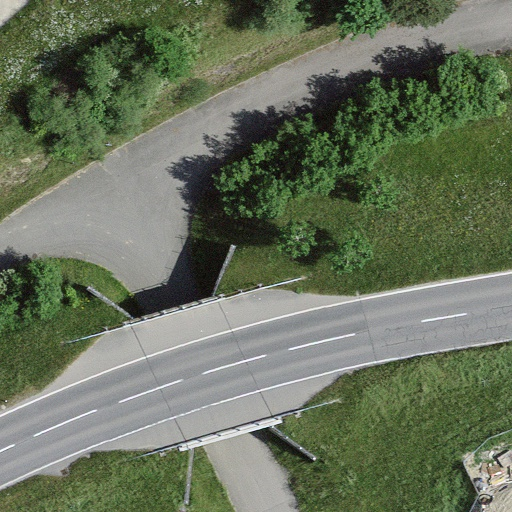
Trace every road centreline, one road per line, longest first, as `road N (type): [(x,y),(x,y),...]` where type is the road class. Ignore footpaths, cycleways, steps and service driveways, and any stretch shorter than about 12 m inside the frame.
road 1 (primary): [(0,452),(229,363),(511,306)]
road 2 (unclassified): [(114,181),(357,60),(511,17)]
road 3 (unclassified): [(270,511),(114,181)]
road 4 (unclassified): [(114,181),(0,248)]
